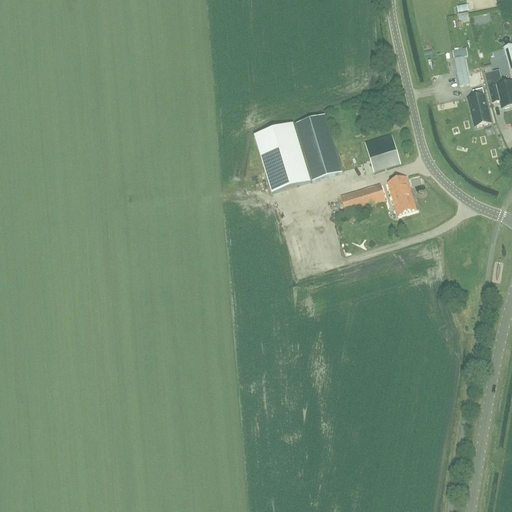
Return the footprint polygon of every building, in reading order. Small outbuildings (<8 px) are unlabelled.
[(467,6),(457,7),(458,14),(468,12),(470,11),(469,6),(467,6)] [(464,59),(468,58),(466,49),(453,52),(454,61),(458,78),(457,78),(460,89),(470,87),(467,76),(468,76),(464,59)] [(492,105),(500,103),(502,110),(511,107),(511,83),(502,86),(499,72),(484,76),(492,105)] [(484,97),(468,101),(475,129),(491,125),(484,97)] [(378,124),(385,123),(383,115),(377,116),(378,124)] [(342,174),(325,117),(295,126),(313,183),(342,174)] [(293,127),(254,138),(272,196),(311,184),(293,127)] [(374,175),(401,166),(391,136),(365,144),(374,175)] [(398,216),(416,211),(406,178),(387,184),(398,216)] [(346,214),(385,202),(380,186),(341,198),(346,214)]
